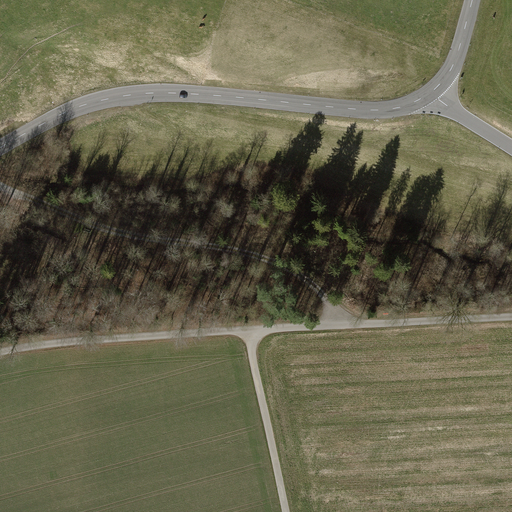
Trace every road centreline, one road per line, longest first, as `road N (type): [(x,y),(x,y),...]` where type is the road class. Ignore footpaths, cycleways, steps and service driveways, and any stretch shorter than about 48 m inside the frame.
road 1 (tertiary): [(0,148),(81,105),(131,94),(389,109),(430,92)]
road 2 (track): [(0,185),(100,228),(263,257),(323,293),(336,325)]
road 3 (unclassified): [(511,316),(250,330)]
road 4 (unclassified): [(250,330),(0,352)]
road 5 (unclassified): [(285,511),(250,330)]
